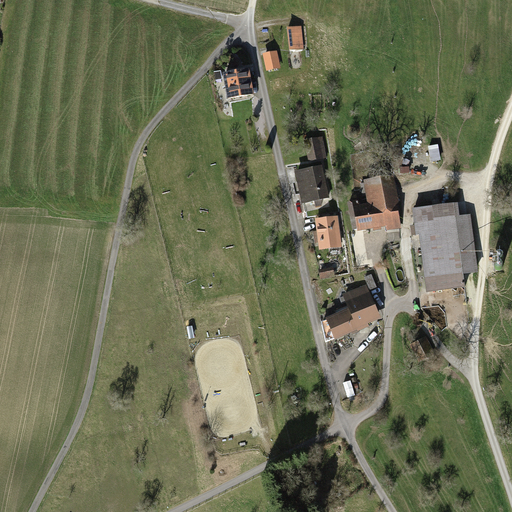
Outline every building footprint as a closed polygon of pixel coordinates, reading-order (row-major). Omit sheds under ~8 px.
[(302,27),(287,29),(290,52),(305,50),(302,27)] [(278,52),(263,55),(267,72),(282,69),(278,52)] [(240,74),(223,77),(228,102),(255,97),(250,72),(240,74)] [(323,138),(304,142),(308,163),(327,160),(323,138)] [(440,147),(430,148),(432,164),(442,163),(440,147)] [(324,167),(294,173),(298,191),(301,206),(331,199),(324,167)] [(394,176),(364,182),(368,205),(361,206),(360,201),(347,203),(351,227),(356,226),(358,234),(385,229),(386,233),(402,230),(397,206),(400,204),(394,176)] [(457,205),(412,211),(416,239),(419,239),(426,295),(465,290),(463,275),(478,273),(470,217),(459,219),(457,205)] [(338,218),(315,221),(317,236),(319,251),(342,248),(338,218)] [(319,273),(322,284),(336,280),(333,269),(319,273)] [(342,315),(326,321),(335,342),(368,328),(367,324),(380,319),(366,286),(343,296),(349,311),(342,315)] [(411,349),(420,366),(437,357),(428,341),(411,349)] [(348,400),(356,398),(351,383),(343,386),(348,400)]
